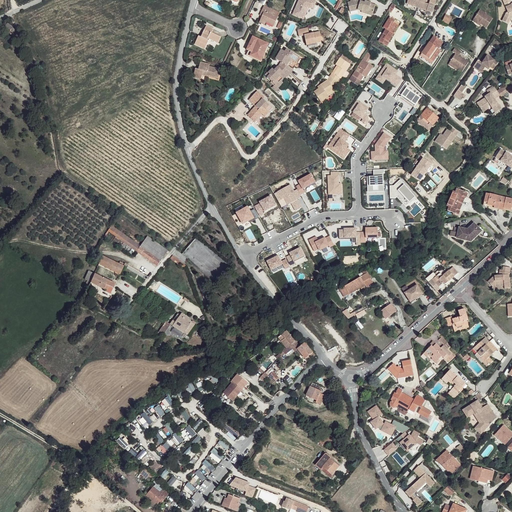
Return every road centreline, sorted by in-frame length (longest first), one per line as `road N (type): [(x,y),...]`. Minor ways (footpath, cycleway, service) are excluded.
road 1 (residential): [(193,6),(178,107),(212,208),(241,255)]
road 2 (track): [(346,28),(256,155),(248,156),(221,117),(188,149)]
road 3 (residential): [(193,511),(323,359)]
road 4 (track): [(139,511),(68,452),(0,414)]
road 5 (residential): [(469,129),(408,68),(445,0)]
road 6 (residential): [(406,511),(364,441),(351,378)]
road 7 (residential): [(351,378),(459,289)]
road 8 (residential): [(241,255),(323,359)]
road 9 (residential): [(241,255),(325,214),(358,213)]
